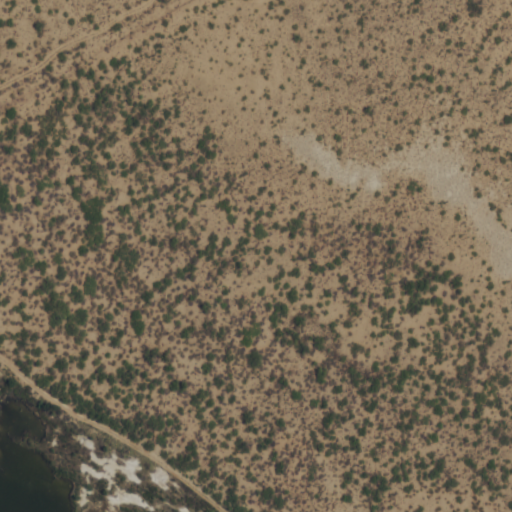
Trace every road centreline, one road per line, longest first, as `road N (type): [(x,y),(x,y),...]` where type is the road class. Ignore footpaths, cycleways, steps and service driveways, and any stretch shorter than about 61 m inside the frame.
road 1 (residential): [(0,356),(225,511)]
road 2 (residential): [(0,87),(149,0)]
